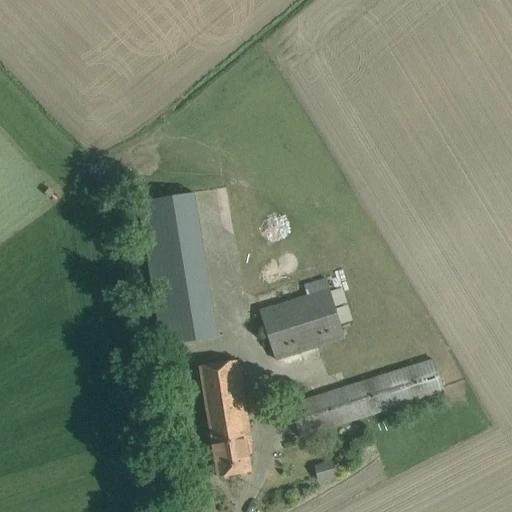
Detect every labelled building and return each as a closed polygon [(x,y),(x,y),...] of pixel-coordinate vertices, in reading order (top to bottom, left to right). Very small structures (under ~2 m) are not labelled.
[(140,236),(150,300),(193,293),(179,221),(141,227),(142,236),(140,236)] [(306,297),(260,311),(273,360),(345,339),(327,278),(303,285),(306,297)] [(224,298),(142,311),(149,352),(232,339),(224,298)] [(300,437),(319,431),(444,392),(434,360),(303,401),(301,392),(289,396),(291,405),(290,406),(300,437)] [(201,367),(215,458),(218,478),(251,472),(247,446),(252,445),(238,361),(201,367)]
